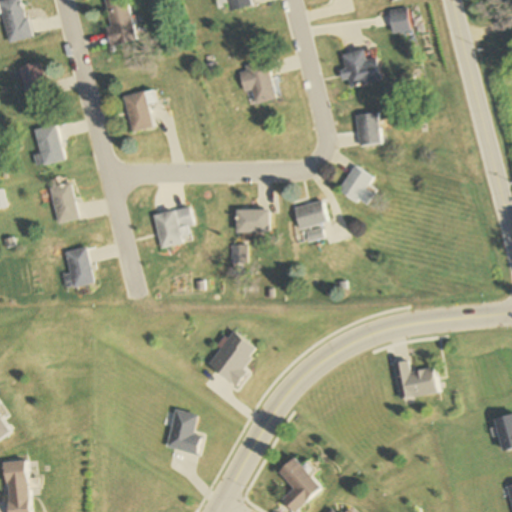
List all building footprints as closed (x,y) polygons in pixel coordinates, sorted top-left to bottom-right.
[(0,0),(0,6),(8,44),(30,39),(21,0),(0,0)] [(104,0),(114,47),(138,42),(129,0),(104,0)] [(253,6),(251,0),(227,0),(230,12),(253,6)] [(394,34),(411,31),(407,8),(389,12),(394,34)] [(378,58),(368,61),(365,50),(343,55),(347,71),(343,71),(347,90),(384,81),(378,58)] [(276,100),(267,62),(239,69),(244,93),(251,91),(255,105),(276,100)] [(40,64),(18,68),(26,103),(48,98),(40,64)] [(153,129),(147,93),(125,96),(131,133),(153,129)] [(384,144),(379,114),(357,117),(361,147),(384,144)] [(38,154),(33,156),(36,167),(63,161),(55,126),(33,131),(38,154)] [(377,195),(368,188),(375,180),(358,166),(339,189),(357,205),(361,200),(368,206),(377,195)] [(57,225),(79,220),(71,183),(49,189),(57,225)] [(329,223),(324,201),(295,208),(301,230),(329,223)] [(196,226),(192,208),(155,216),(162,249),(193,242),(190,227),(196,226)] [(237,234),(270,234),(270,210),(237,210),(237,234)] [(87,248),(65,253),(70,274),(62,275),(65,290),(94,284),(87,248)] [(394,365),(399,401),(440,396),(436,370),(411,373),(410,363),(394,365)] [(166,448),(197,456),(201,438),(194,437),(198,416),(175,410),(166,448)] [(0,441),(12,434),(0,415),(0,441)] [(298,511),(322,490),(295,460),(279,474),(294,490),(281,502),(290,511),(298,511)] [(5,463),(7,511),(29,511),(28,462),(5,463)]
